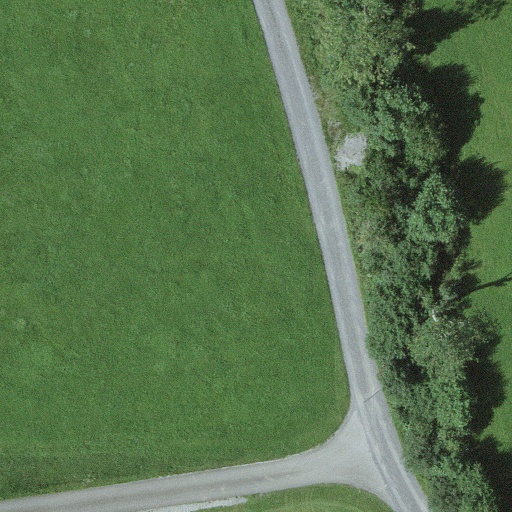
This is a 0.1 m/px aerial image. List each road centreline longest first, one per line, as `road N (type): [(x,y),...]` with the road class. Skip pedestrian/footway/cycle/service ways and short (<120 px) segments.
road 1 (track): [(268,0),(385,472),(414,511)]
road 2 (track): [(385,472),(103,511)]
